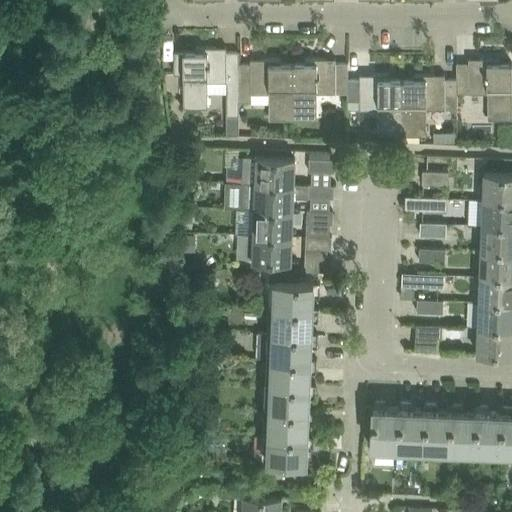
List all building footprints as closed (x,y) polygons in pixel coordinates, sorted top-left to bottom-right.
[(175,50),(175,72),(184,72),(184,106),(209,106),(209,80),(228,80),(240,80),(239,62),(239,50),(227,50),(217,50),(217,46),(197,46),(196,50),(175,50)] [(240,80),(240,100),(252,100),(252,92),(270,92),(270,118),(294,118),(293,62),(282,62),(282,57),(261,57),(261,62),(239,62),(240,80)] [(306,62),(293,62),(294,118),(318,118),(318,92),(337,92),(349,91),(349,62),(326,62),(326,57),(306,57),(306,62)] [(457,62),(457,77),(458,92),(469,92),(488,92),(488,118),(511,117),(511,61),(500,61),(500,57),(480,57),(480,61),(457,62)] [(349,91),(348,98),(348,107),(360,107),(360,108),(379,108),(379,134),(403,133),(403,77),(391,77),(391,73),(371,73),(370,78),(360,78),(349,78),(349,91)] [(415,77),(403,77),(403,133),(427,133),(427,107),(446,107),(458,107),(458,92),(457,77),(436,77),(436,73),(415,73),(415,77)] [(228,102),(227,102),(227,134),(240,134),(240,113),(240,102),(228,102)] [(294,183),(296,157),(243,155),(242,181),(294,183)] [(309,170),(332,171),(335,171),(336,159),(309,158),(309,170)] [(423,182),(449,183),(449,170),(423,169),(423,182)] [(511,173),(485,172),(484,198),(511,199),(511,173)] [(294,197),(308,198),(308,196),(308,183),(294,183),(242,181),(241,206),(255,207),(293,209),(294,197)] [(308,196),(331,197),(334,197),(335,184),(308,183),(308,196)] [(422,196),(422,209),(447,210),(448,197),(422,196)] [(511,199),(484,198),(483,224),(511,225),(511,199)] [(292,234),(293,209),(255,207),(254,232),(292,234)] [(307,222),(333,223),(333,210),(307,209),(307,222)] [(184,216),(184,227),(192,227),(192,216),(184,216)] [(421,234),(447,235),(447,222),(421,221),(421,234)] [(511,225),(483,224),(482,249),(511,250),(511,225)] [(253,258),(291,260),(292,234),(254,232),(253,258)] [(182,234),(182,250),(194,250),(194,234),(182,234)] [(306,247),(332,248),(332,235),(306,235),(306,247)] [(419,259),(446,261),(446,248),(420,247),(419,259)] [(511,250),(482,249),(481,275),(511,276),(511,250)] [(276,270),(275,279),(294,280),(297,280),(297,271),(276,270)] [(419,285),(445,286),(445,273),(419,272),(419,285)] [(511,276),(481,275),(480,300),(511,301),(511,276)] [(275,279),(274,305),(313,307),(314,295),(320,295),(321,282),(314,282),(314,281),(275,279)] [(417,311),(444,312),(444,299),(418,298),(417,311)] [(511,301),(480,300),(479,326),(511,327),(511,301)] [(274,305),(273,330),(312,332),(312,320),(319,321),(320,307),(313,307),(274,305)] [(416,336),(438,337),(442,337),(443,324),(417,323),(416,336)] [(511,327),(479,326),(478,352),(511,353),(511,327)] [(258,330),(257,355),(272,356),(311,358),(312,346),(318,346),(319,332),(312,332),(273,330),(258,330)] [(272,356),(271,382),(310,383),(311,371),(317,372),(318,358),(311,358),(272,356)] [(271,382),(270,407),(309,409),(310,397),(316,397),(317,383),(310,383),(271,382)] [(367,405),(365,440),(372,441),(372,445),(397,446),(399,407),(387,407),(388,400),(381,400),(374,399),(374,403),(374,406),(373,406),(367,405)] [(423,447),(424,408),(413,408),(413,401),(399,400),(399,407),(397,446),(423,447)] [(423,447),(448,448),(450,409),(438,409),(439,402),(425,402),(424,408),(423,447)] [(448,448),(474,449),(476,410),(464,410),(464,403),(450,403),(450,409),(448,448)] [(474,449),(474,454),(500,455),(501,411),(490,411),(490,404),(476,403),(476,410),(474,449)] [(501,411),(500,455),(511,455),(511,404),(502,404),(501,411)] [(270,407),(269,432),(308,434),(309,422),(315,423),(316,409),(309,409),(270,407)] [(308,434),(269,432),(268,460),(307,461),(307,448),(314,448),(315,434),(308,434)] [(244,494),(243,511),(281,511),(283,496),(244,494)]
